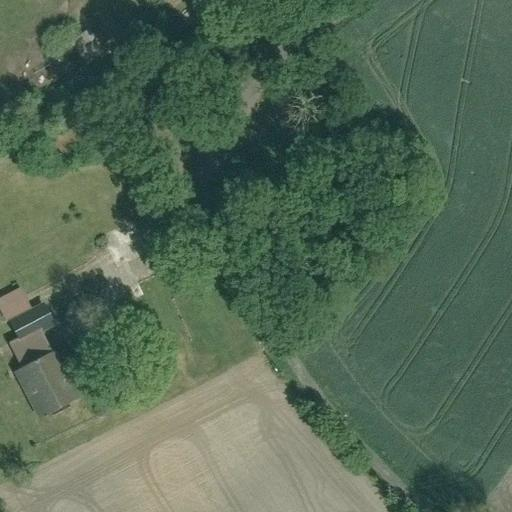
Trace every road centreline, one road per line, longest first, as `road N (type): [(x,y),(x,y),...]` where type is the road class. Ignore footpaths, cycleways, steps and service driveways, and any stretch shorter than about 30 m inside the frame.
road 1 (residential): [(363,0),(236,111),(208,175),(222,253),(332,417),(428,511)]
road 2 (track): [(86,0),(145,108),(208,175)]
